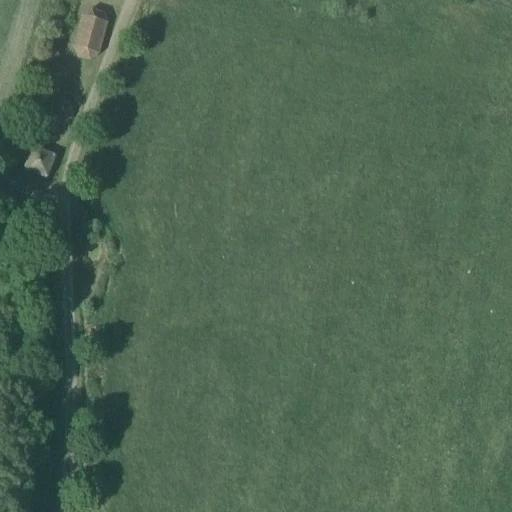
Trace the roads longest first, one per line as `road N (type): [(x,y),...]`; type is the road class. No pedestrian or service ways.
road 1 (track): [(62,511),(62,205)]
road 2 (track): [(62,205),(72,152),(132,0)]
